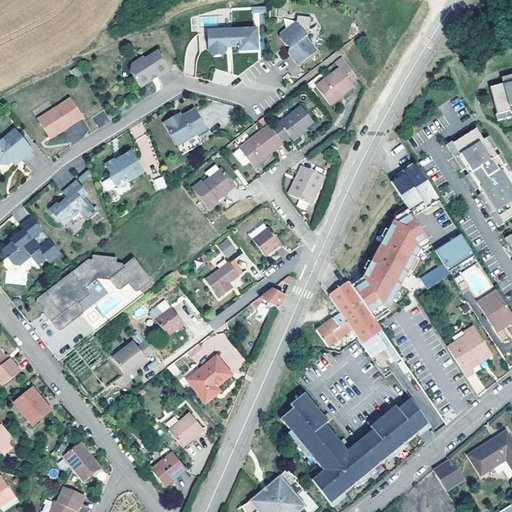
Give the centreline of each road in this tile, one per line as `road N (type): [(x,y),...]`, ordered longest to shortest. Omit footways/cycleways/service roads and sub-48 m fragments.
road 1 (residential): [(0,212),(62,158),(184,82),(249,98),(268,82)]
road 2 (tertiary): [(456,0),(384,117),(322,248)]
road 3 (tertiary): [(313,268),(205,511)]
road 4 (residential): [(125,465),(0,308)]
road 5 (residential): [(357,511),(511,385)]
road 6 (residential): [(313,268),(291,262),(172,358)]
road 7 (residential): [(292,158),(266,180),(322,248)]
